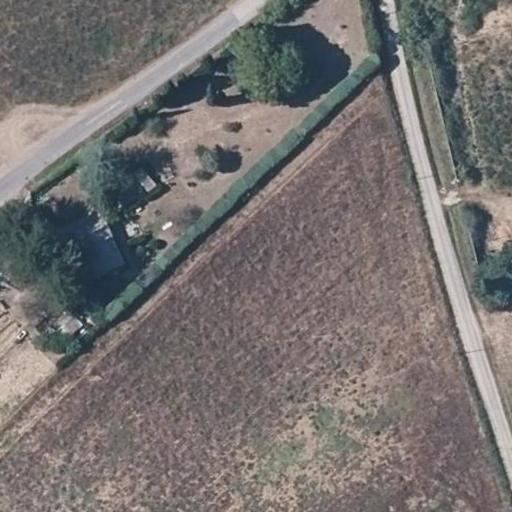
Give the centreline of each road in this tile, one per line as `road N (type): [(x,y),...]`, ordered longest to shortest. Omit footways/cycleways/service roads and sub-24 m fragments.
road 1 (unclassified): [(387,0),(434,211),(511,452)]
road 2 (unclassified): [(0,185),(254,0)]
